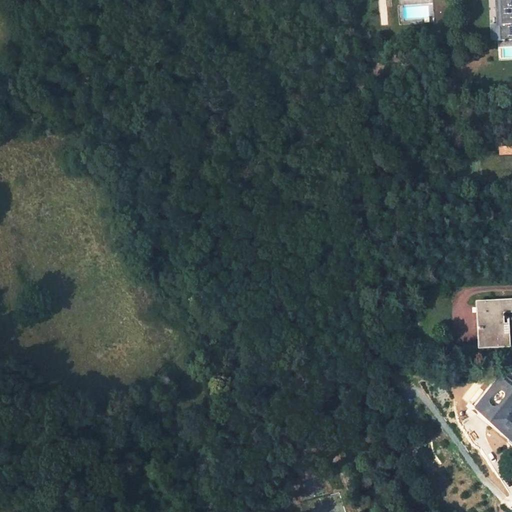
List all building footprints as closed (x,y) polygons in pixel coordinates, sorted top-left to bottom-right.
[(511,0),(497,0),(498,8),(499,15),(500,40),(511,39),(511,0)] [(496,24),(490,25),(491,41),(500,40),(499,15),(496,16),(496,24)] [(511,145),(499,147),(500,154),(511,153),(511,145)] [(511,300),(476,302),(479,347),(508,346),(507,334),(504,334),(503,312),(511,311),(511,300)] [(511,435),(511,382),(500,374),(490,387),(507,400),(492,420),(511,435)]
